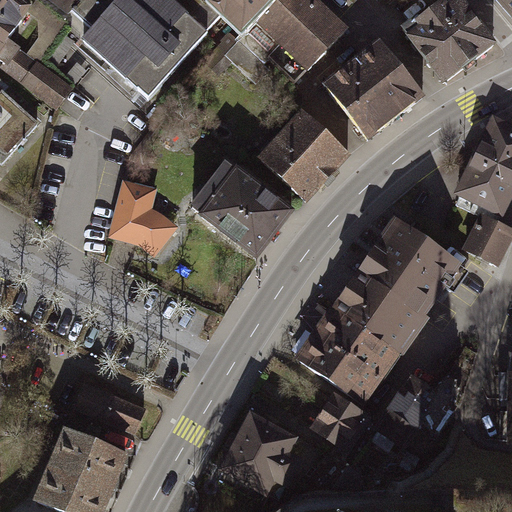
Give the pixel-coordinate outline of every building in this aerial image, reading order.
[(0,0),(0,61),(4,64),(0,68),(58,111),(75,90),(38,61),(37,63),(21,50),(23,47),(10,38),(33,5),(26,0),(0,0)] [(177,3),(173,0),(49,0),(70,15),(73,11),(93,28),(83,41),(151,101),(212,34),(209,32),(177,3)] [(349,27),(319,0),(179,0),(177,3),(209,32),(221,16),(243,35),(228,56),(267,92),(283,71),(269,57),(281,45),(310,71),(349,27)] [(457,0),(451,0),(406,35),(442,82),(491,44),(457,0)] [(511,0),(495,0),(511,19),(511,0)] [(383,41),(326,85),(369,141),(426,96),(383,41)] [(9,88),(0,79),(0,163),(2,165),(42,123),(6,92),(9,88)] [(352,156),(306,113),(263,158),(309,201),(352,156)] [(493,126),(459,194),(501,214),(511,192),(511,131),(498,124),(493,126)] [(295,217),(224,164),(190,211),(261,263),(295,217)] [(157,189),(125,185),(109,238),(154,259),(178,226),(153,209),(157,189)] [(386,211),(284,355),(362,402),(458,260),(386,211)] [(511,245),(511,227),(482,213),(465,249),(501,267),(511,245)] [(272,364),(248,408),(300,436),(347,449),(369,416),(272,364)] [(147,409),(85,384),(74,410),(137,435),(147,409)] [(248,408),(215,470),(264,496),(271,482),(291,493),(308,461),(291,452),(300,436),(248,408)] [(105,511),(132,449),(69,423),(38,498),(72,511),(105,511)]
